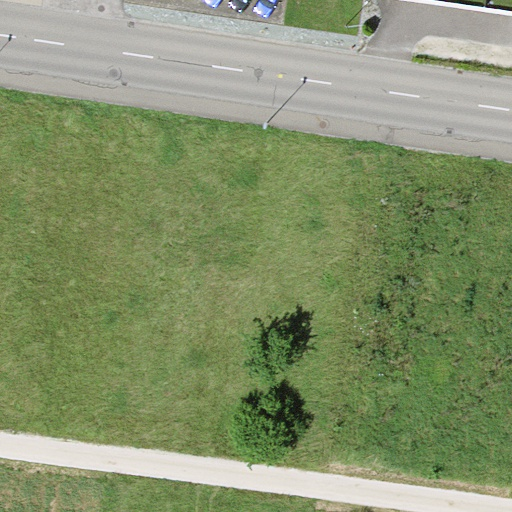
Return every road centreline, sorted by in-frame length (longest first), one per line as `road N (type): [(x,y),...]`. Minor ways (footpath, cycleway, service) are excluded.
road 1 (tertiary): [(0,39),(511,114)]
road 2 (track): [(0,445),(474,511)]
